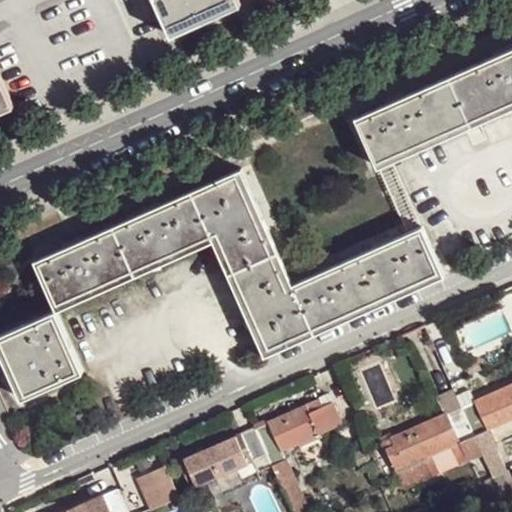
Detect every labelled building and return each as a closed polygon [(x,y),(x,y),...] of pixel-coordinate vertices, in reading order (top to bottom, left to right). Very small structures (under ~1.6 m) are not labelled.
[(186,29),(172,0),(153,0),(169,36),(186,29)] [(172,0),(186,29),(238,6),(235,0),(172,0)] [(511,46),(356,117),(378,166),(396,160),(480,121),(511,106),(511,46)] [(0,63),(0,97),(13,92),(0,63)] [(378,166),(383,176),(398,168),(396,160),(378,166)] [(423,224),(408,231),(294,282),(242,168),(33,262),(56,310),(211,240),(265,357),(447,272),(423,224)] [(398,168),(383,176),(408,231),(423,224),(398,168)] [(80,369),(53,309),(0,333),(0,355),(19,398),(80,369)] [(484,458),(493,477),(508,471),(489,431),(511,421),(511,387),(476,403),(471,391),(463,395),(455,398),(461,410),(484,458)] [(358,415),(350,395),(309,412),(305,406),(254,428),(266,455),(283,494),(296,487),(279,450),(295,442),(297,444),(319,434),(318,432),(358,415)] [(468,465),(484,458),(461,410),(390,440),(393,448),(386,451),(395,472),(402,469),(404,472),(427,462),(426,459),(459,445),(468,465)] [(266,455),(254,428),(216,445),(179,462),(190,489),(266,455)] [(164,466),(137,477),(150,510),(178,498),(164,466)] [(296,487),(283,494),(289,506),(302,501),(296,487)] [(125,511),(116,491),(67,511),(125,511)] [(306,511),(302,501),(289,506),(291,511),(306,511)]
